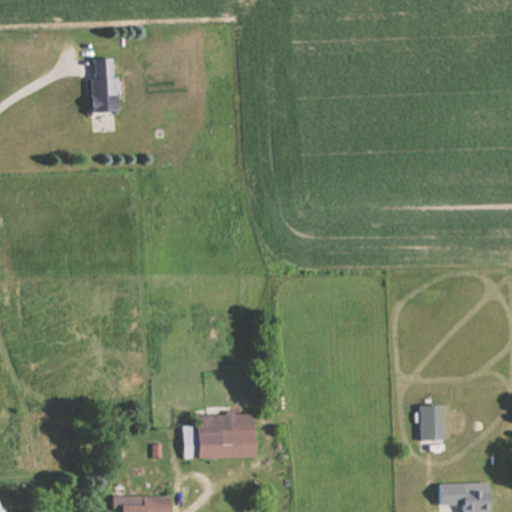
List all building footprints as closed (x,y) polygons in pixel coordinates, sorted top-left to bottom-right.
[(91,112),(115,112),(113,58),(89,59),(91,112)] [(440,403),(415,403),(415,438),(440,438),(440,403)] [(180,457),(252,456),(251,411),(193,413),(193,424),(179,424),(180,457)] [(459,511),(487,511),(487,481),(436,481),(436,503),(459,503),(459,511)] [(166,511),(167,496),(140,496),(139,511),(166,511)]
